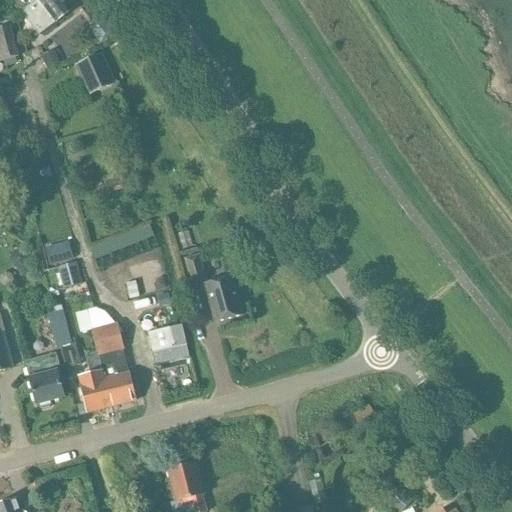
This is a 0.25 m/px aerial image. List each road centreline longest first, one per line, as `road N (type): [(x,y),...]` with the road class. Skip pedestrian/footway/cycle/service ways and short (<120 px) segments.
road 1 (unclassified): [(385,352),(160,0)]
road 2 (residential): [(157,422),(137,334),(91,280),(25,62)]
road 3 (residential): [(157,422),(385,352)]
road 4 (unclassified): [(511,491),(385,352)]
road 5 (residential): [(0,462),(157,422)]
